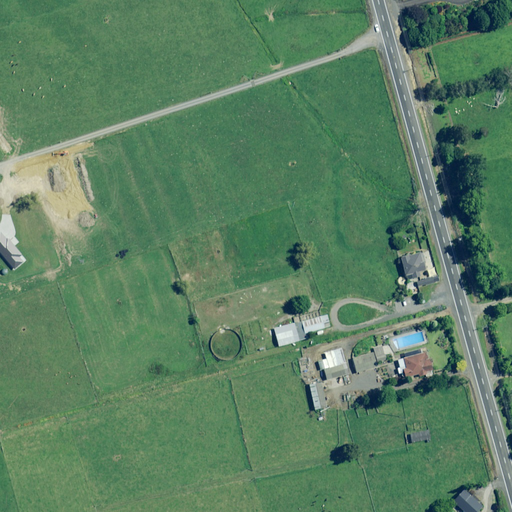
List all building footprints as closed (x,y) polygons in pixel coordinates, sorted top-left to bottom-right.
[(425,270),(420,252),(400,258),(406,280),(421,276),(419,271),(425,270)] [(433,283),(432,277),(416,282),(418,287),(433,283)] [(330,326),(327,315),(300,323),(298,317),(293,318),(294,323),(274,329),(278,347),(312,337),(310,332),(330,326)] [(386,360),(382,346),(373,349),(374,352),(352,358),(356,373),(373,368),(372,364),(386,360)] [(427,360),(426,353),(422,354),(421,348),(403,352),(404,358),(398,360),(399,368),(397,368),(398,374),(404,372),(405,378),(425,374),(426,377),(435,375),(431,359),(427,360)] [(342,357),(340,350),(331,352),(333,359),(342,357)] [(348,374),(346,364),(324,370),(327,380),(348,374)] [(324,399),(321,383),(309,385),(314,410),(331,406),(329,398),(324,399)] [(425,427),(424,421),(406,425),(407,431),(425,427)] [(430,439),(428,430),(410,434),(412,443),(430,439)] [(471,497),(464,490),(453,502),(463,511),(476,511),(482,507),(479,505),(482,502),(473,495),(471,497)]
